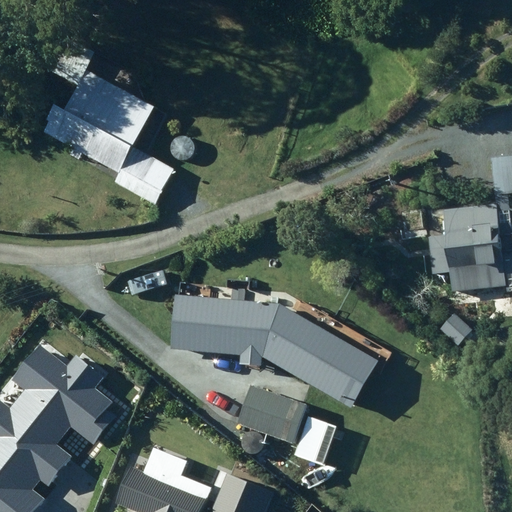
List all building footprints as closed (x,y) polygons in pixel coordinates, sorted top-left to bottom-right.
[(118,178),(114,186),(154,208),(174,173),(130,149),(152,110),(85,72),(61,114),(51,108),(42,124),(45,126),(40,134),(118,178)] [(498,172),(488,172),(490,197),(511,195),(511,156),(497,158),(498,172)] [(445,237),(425,239),(429,277),(448,275),(450,295),(507,289),(507,294),(511,293),(511,244),(508,211),(494,212),(494,206),(442,212),(445,237)] [(297,219),(261,236),(268,253),(305,236),(297,219)] [(167,353),(261,361),(307,389),(336,342),(291,315),(292,303),(265,300),(264,307),(172,299),(167,353)] [(481,331),(460,312),(445,330),(465,349),(481,331)] [(305,407),(249,390),(237,429),(293,446),(305,407)]
